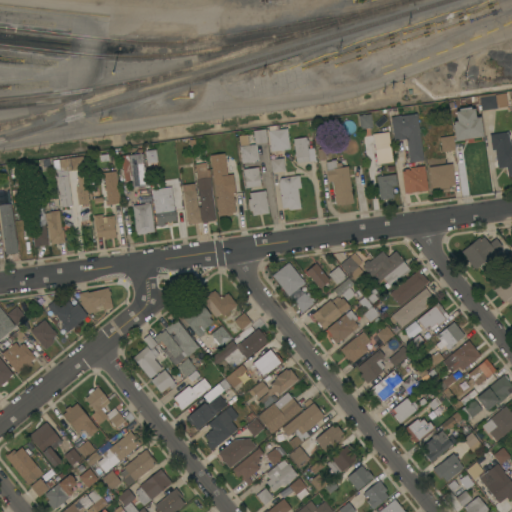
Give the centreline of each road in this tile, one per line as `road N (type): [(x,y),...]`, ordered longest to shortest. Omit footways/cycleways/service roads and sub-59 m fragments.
road 1 (residential): [(0,285),(511,210)]
road 2 (residential): [(243,252),(251,274),(434,511)]
road 3 (residential): [(146,265),(152,303),(0,427)]
road 4 (residential): [(99,347),(231,511)]
road 5 (residential): [(421,225),(511,349)]
